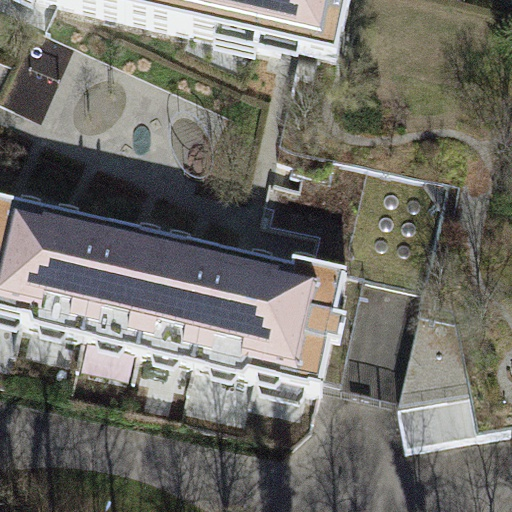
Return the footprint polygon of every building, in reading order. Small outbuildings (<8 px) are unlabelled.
[(257,34),(264,0),(32,0),(32,3),(219,43),(223,26),(257,34)] [(264,0),(257,34),(253,49),(337,67),(351,0),(264,0)] [(44,215),(0,206),(0,338),(16,342),(23,334),(22,324),(23,318),(24,311),(40,234),(42,225),(44,215)] [(101,228),(44,215),(42,225),(40,234),(24,311),(23,318),(22,324),(23,334),(33,337),(38,349),(57,354),(64,344),(75,346),(78,330),(83,311),(101,228)] [(159,241),(101,228),(83,311),(78,330),(75,346),(90,349),(96,362),(116,365),(122,355),(132,357),(135,345),(140,325),(159,241)] [(213,253),(159,241),(140,325),(135,345),(132,357),(147,360),(152,375),(168,378),(178,367),(187,369),(189,356),(194,335),(213,253)] [(275,268),(213,253),(194,335),(189,356),(187,369),(205,373),(209,385),(229,389),(235,381),(241,374),(251,375),(253,366),(255,356),(257,350),(270,290),(272,279),(275,268)] [(288,270),(275,268),(272,279),(270,290),(257,350),(255,356),(253,366),(251,375),(300,385),(313,387),(315,393),(325,345),(336,347),(342,320),(330,318),(340,275),(290,262),(288,270)] [(404,375),(413,449),(481,441),(472,367),(404,375)]
